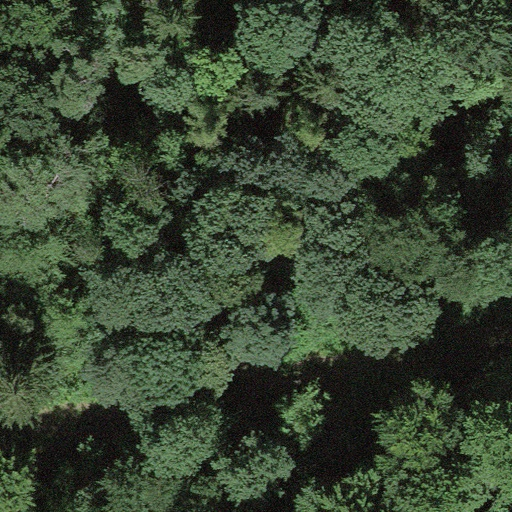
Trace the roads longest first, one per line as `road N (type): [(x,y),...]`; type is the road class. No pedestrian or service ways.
road 1 (track): [(4,511),(167,400),(511,336)]
road 2 (track): [(0,435),(167,400)]
